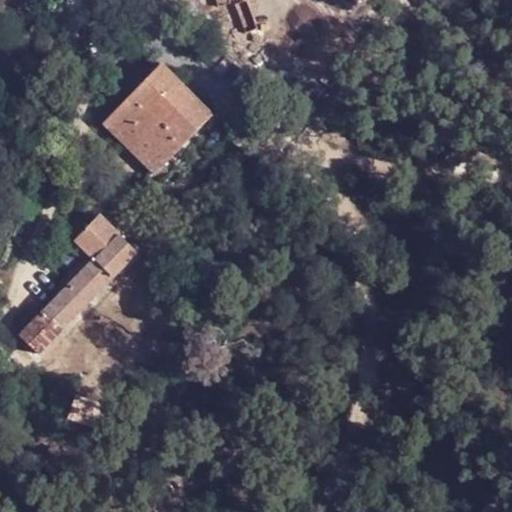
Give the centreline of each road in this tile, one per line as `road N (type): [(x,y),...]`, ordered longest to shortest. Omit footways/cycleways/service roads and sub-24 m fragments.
road 1 (track): [(409,0),(369,68),(307,143),(345,197),(372,279),(364,397),(319,511)]
road 2 (track): [(511,175),(363,161),(258,117)]
road 3 (residential): [(124,0),(258,117)]
